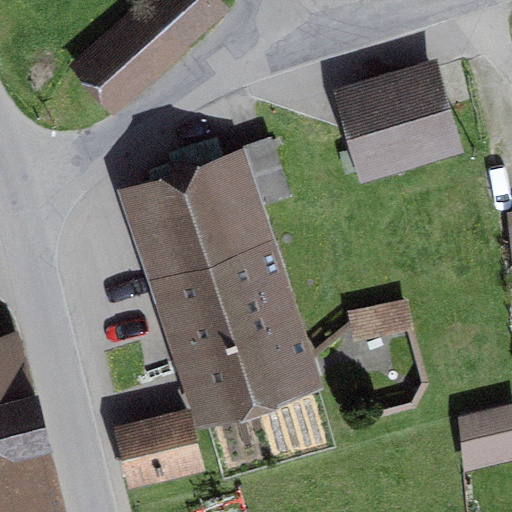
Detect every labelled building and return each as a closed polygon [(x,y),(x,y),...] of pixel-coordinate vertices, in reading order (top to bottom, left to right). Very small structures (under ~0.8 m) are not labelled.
[(210,0),(151,0),(150,1),(184,39),(218,9),(210,0)] [(184,39),(150,1),(84,61),(118,98),(184,39)] [(364,166),(453,138),(436,81),(346,108),(364,166)] [(212,395),(312,363),(258,201),(288,191),(271,139),(141,183),(212,395)] [(410,293),(346,303),(356,367),(420,357),(410,293)] [(0,511),(39,511),(0,356),(0,511)] [(511,404),(463,417),(467,457),(511,446),(511,404)] [(190,414),(124,429),(134,474),(200,458),(190,414)]
